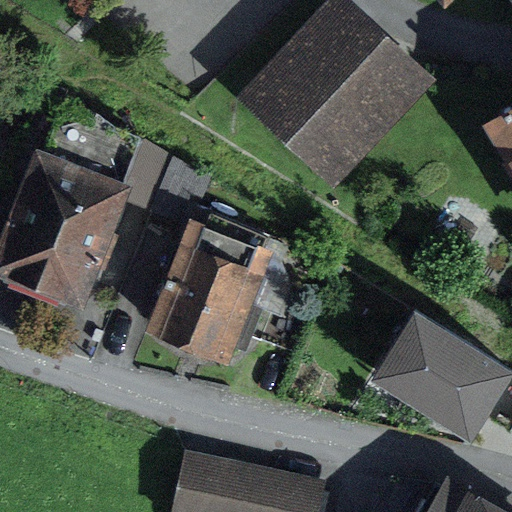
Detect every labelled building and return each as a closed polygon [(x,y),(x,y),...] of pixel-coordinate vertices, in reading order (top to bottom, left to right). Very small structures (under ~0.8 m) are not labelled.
[(84,0),(97,14),(111,0),(84,0)] [(438,73),(358,0),(321,0),(237,91),(336,182),(438,73)] [(511,168),(511,91),(478,111),(511,168)] [(43,143),(125,174),(132,177),(124,198),(148,207),(168,152),(137,140),(140,131),(59,100),(43,143)] [(61,292),(86,302),(124,198),(132,177),(125,174),(43,143),(35,140),(0,228),(0,267),(9,271),(6,279),(58,299),(61,292)] [(192,212),(200,215),(214,177),(173,153),(151,208),(188,223),(192,212)] [(148,322),(232,355),(235,348),(246,352),(290,243),(269,234),(266,241),(200,215),(192,212),(188,223),(148,322)] [(511,368),(511,363),(415,300),(370,367),(470,433),(511,368)] [(318,511),(326,477),(187,447),(172,511),(318,511)] [(511,511),(511,510),(444,471),(392,470),(367,511),(511,511)]
